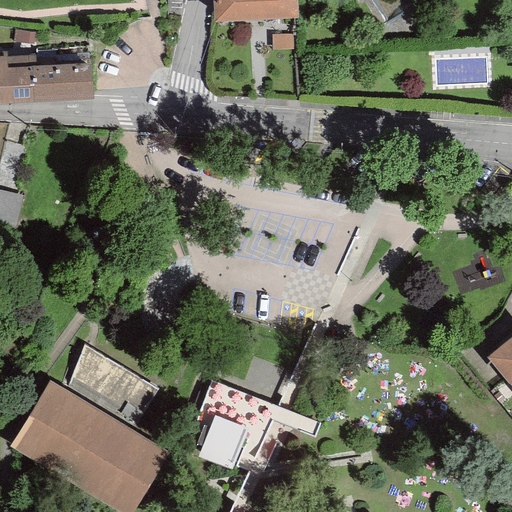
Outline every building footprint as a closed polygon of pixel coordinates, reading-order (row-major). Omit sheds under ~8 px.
[(216,0),(216,14),(294,10),(293,0),(216,0)] [(292,31),(271,31),(271,47),(293,46),(292,31)] [(3,68),(2,56),(0,55),(0,94),(89,91),(89,66),(3,68)] [(0,221),(16,225),(23,194),(0,188),(0,221)] [(511,336),(492,354),(511,377),(511,336)] [(136,421),(156,385),(84,342),(69,380),(136,421)] [(247,424),(243,436),(247,437),(260,443),(277,404),(211,379),(192,427),(206,433),(214,411),(247,424)] [(128,509),(164,450),(51,383),(16,442),(128,509)] [(231,467),(243,436),(247,424),(214,411),(206,433),(198,453),(231,467)]
